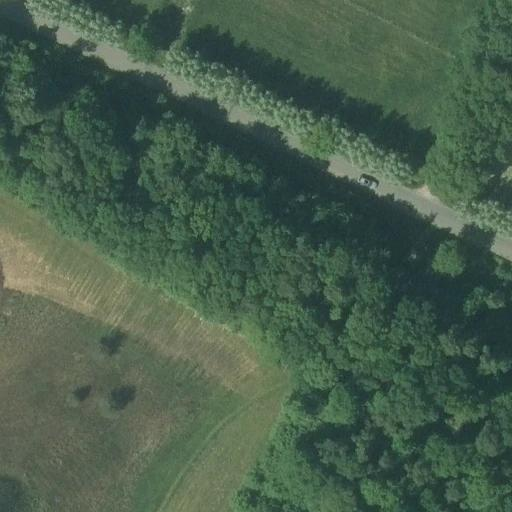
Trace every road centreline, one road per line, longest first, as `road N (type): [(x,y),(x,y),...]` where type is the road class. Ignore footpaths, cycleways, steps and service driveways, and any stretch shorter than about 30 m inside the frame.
road 1 (tertiary): [(511,252),(0,4)]
road 2 (track): [(348,319),(405,318),(455,341),(480,364),(511,366)]
road 3 (track): [(414,205),(348,319)]
